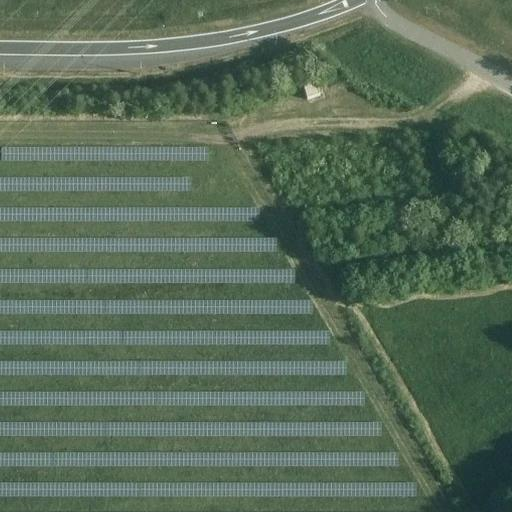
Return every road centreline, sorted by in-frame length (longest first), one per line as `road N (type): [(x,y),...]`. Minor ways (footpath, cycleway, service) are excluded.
road 1 (motorway): [(0,49),(172,47),(277,27),(357,0)]
road 2 (unclassified): [(511,87),(396,25),(372,0)]
